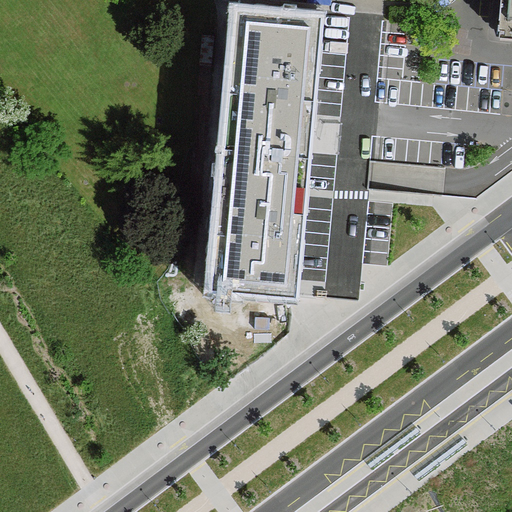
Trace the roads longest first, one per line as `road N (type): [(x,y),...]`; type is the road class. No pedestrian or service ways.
road 1 (residential): [(511,213),(117,511)]
road 2 (residential): [(266,511),(511,329)]
